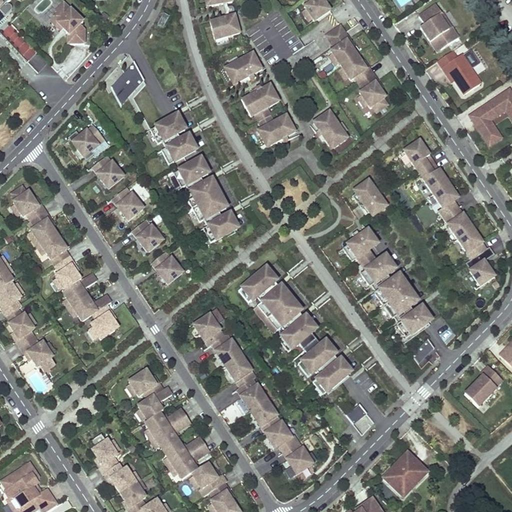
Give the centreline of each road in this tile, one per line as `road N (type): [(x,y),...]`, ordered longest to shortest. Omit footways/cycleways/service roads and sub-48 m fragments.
road 1 (residential): [(32,140),(277,511)]
road 2 (residential): [(511,297),(388,429),(294,511)]
road 3 (residential): [(360,0),(511,223)]
road 4 (residential): [(32,140),(150,0)]
road 5 (residential): [(95,511),(0,368)]
